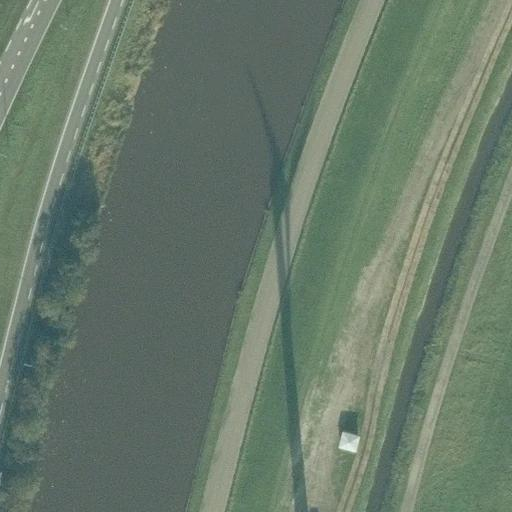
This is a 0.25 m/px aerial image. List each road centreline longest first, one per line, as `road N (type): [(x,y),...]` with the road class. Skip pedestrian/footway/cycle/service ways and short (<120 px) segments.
road 1 (unclassified): [(222,511),(303,196),(378,0)]
road 2 (primary): [(0,388),(46,204),(116,0)]
